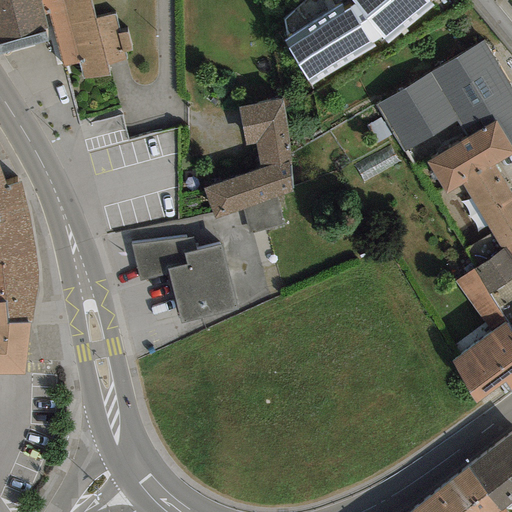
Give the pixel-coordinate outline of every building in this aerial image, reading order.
[(0,0),(0,43),(52,29),(63,67),(79,63),(83,80),(110,75),(106,64),(125,60),(123,52),(131,51),(127,32),(119,33),(114,15),(94,20),(89,0),(0,0)] [(432,5),(428,0),(350,0),(354,5),(345,11),(340,4),(283,42),(310,87),(375,47),(372,43),(381,37),(387,44),(432,5)] [(468,49),(374,105),(404,153),(457,122),(466,137),(495,119),(511,147),(511,146),(511,88),(483,40),(468,49)] [(282,98),(238,107),(244,145),(255,144),(259,169),(202,189),(213,219),(241,209),(275,197),(292,192),(282,98)] [(81,121),(87,146),(128,137),(123,111),(81,121)] [(466,137),(426,162),(446,193),(460,185),(494,164),(511,152),(511,147),(495,119),(466,137)] [(175,130),(138,132),(139,153),(166,152),(166,142),(176,141),(175,130)] [(511,194),(494,164),(460,185),(501,250),(505,248),(511,258),(511,194)] [(0,225),(28,219),(20,182),(6,185),(0,187),(0,225)] [(282,225),(275,197),(241,209),(247,234),(282,225)] [(0,262),(1,263),(35,259),(28,219),(0,225),(0,262)] [(194,238),(130,245),(139,280),(169,274),(180,324),(236,310),(222,245),(196,251),(194,238)] [(511,258),(505,248),(501,250),(473,269),(489,293),(511,277),(511,258)] [(35,259),(1,263),(5,303),(7,323),(29,323),(32,323),(36,287),(36,268),(35,259)] [(489,293),(473,269),(456,281),(490,332),(507,321),(489,293)] [(5,303),(0,303),(0,375),(24,375),(29,323),(7,323),(5,303)] [(511,393),(511,334),(511,333),(507,321),(490,332),(450,361),(474,406),(505,382),(511,393)] [(511,433),(467,469),(499,511),(505,508),(511,503),(511,433)] [(499,511),(467,469),(411,511),(508,511),(505,508),(499,511)]
